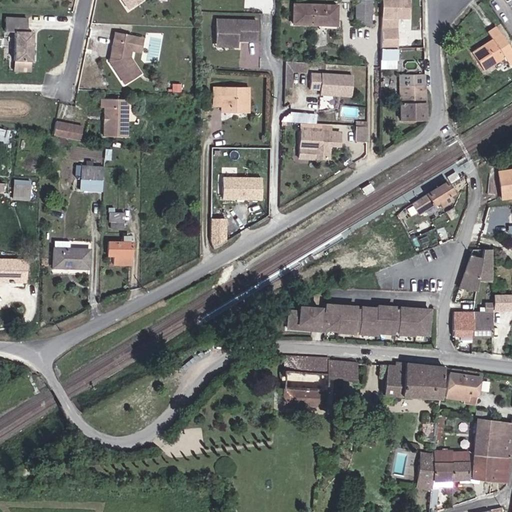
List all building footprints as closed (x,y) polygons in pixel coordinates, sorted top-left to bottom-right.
[(357,0),(357,29),(374,29),(373,0),(357,0)] [(410,19),(410,0),(383,0),(383,48),(397,48),(398,48),(398,28),(393,28),(393,19),(410,19)] [(338,10),(294,9),(294,29),(338,29),(338,10)] [(230,37),(230,41),(239,41),(239,34),(258,34),(259,15),(219,15),(218,37),(230,37)] [(35,31),(28,31),(29,17),(6,17),(6,32),(17,32),(16,60),(17,60),(16,71),(33,71),(34,60),(34,58),(35,31)] [(511,44),(498,24),(490,29),(495,38),(474,52),(485,70),(508,56),(511,61),(511,44)] [(139,70),(127,53),(130,32),(111,29),(107,58),(123,81),(139,70)] [(395,63),(395,55),(397,55),(397,48),(383,48),(383,63),(395,63)] [(355,88),(355,69),(312,67),(312,83),(323,83),(322,87),(355,88)] [(400,121),(423,120),(422,74),(400,74),(400,121)] [(237,100),(250,100),(251,81),(217,81),(217,99),(222,99),(222,104),(237,104),(237,100)] [(125,135),(126,97),(100,97),(100,105),(103,105),(103,112),(105,115),(105,119),(102,121),(102,134),(125,135)] [(360,131),(372,131),(372,115),(360,115),(360,131)] [(84,126),(58,121),(55,136),(81,141),(84,126)] [(333,124),(304,124),(303,143),(319,143),(319,152),(333,152),(333,124)] [(0,126),(0,139),(9,141),(11,128),(0,126)] [(81,174),(102,175),(102,162),(81,162),(81,174)] [(511,170),(497,173),(502,200),(511,197),(511,170)] [(455,171),(448,176),(453,183),(460,177),(455,171)] [(223,198),(263,198),(263,175),(223,175),(223,198)] [(449,181),(430,193),(438,205),(457,194),(449,181)] [(28,199),(29,184),(13,183),(11,197),(28,199)] [(371,183),(362,188),(365,194),(374,188),(371,183)] [(128,206),(111,205),(111,221),(128,221),(128,206)] [(228,217),(212,216),(211,243),(227,243),(228,217)] [(116,248),(126,248),(134,248),(134,231),(117,230),(117,234),(110,234),(110,248),(116,248)] [(55,263),(76,262),(77,243),(55,244),(55,263)] [(77,243),(76,262),(89,262),(89,243),(77,243)] [(484,248),(474,248),(468,266),(475,267),(476,261),(481,262),(484,248)] [(0,280),(24,281),(24,258),(0,257),(0,280)] [(492,262),(481,262),(477,281),(492,282),(492,262)] [(511,292),(495,293),(495,309),(511,309),(511,292)] [(484,313),(471,313),(471,336),(492,336),(493,304),(484,304),(484,313)] [(396,319),(396,307),(380,306),(380,308),(364,307),(363,320),(357,319),(358,307),(328,305),(328,317),(321,317),(322,309),(291,307),(290,324),(300,325),(300,329),(327,331),(327,330),(340,331),(340,332),(356,333),(356,330),(362,330),(362,333),(379,334),(379,332),(395,333),(395,330),(401,330),(401,333),(417,334),(417,333),(430,334),(432,309),(402,307),(401,320),(396,319)] [(471,313),(453,312),(453,335),(471,336),(471,313)] [(329,360),(284,357),(284,372),(328,374),(329,361),(329,360)] [(357,363),(329,361),(328,374),(328,378),(356,380),(357,363)] [(396,366),(387,365),(385,391),(439,395),(441,365),(396,362),(396,366)] [(478,378),(448,374),(446,397),(464,399),(464,403),(475,404),(478,378)] [(283,390),(282,405),(326,407),(326,392),(283,390)] [(477,411),(477,419),(484,420),(485,412),(477,411)] [(511,423),(484,420),(477,419),(474,453),(490,456),(509,457),(511,436),(511,423)] [(421,476),(431,477),(433,461),(434,451),(423,450),(421,476)] [(454,453),(434,451),(433,461),(453,461),(454,453)] [(490,456),(474,453),(471,481),(486,482),(490,456)] [(486,482),(504,483),(509,457),(490,456),(486,482)] [(431,477),(452,479),(453,461),(433,461),(431,477)] [(453,461),(452,479),(468,480),(470,463),(453,461)] [(420,486),(431,486),(431,477),(421,476),(420,486)] [(431,486),(431,501),(440,502),(441,486),(431,486)]
